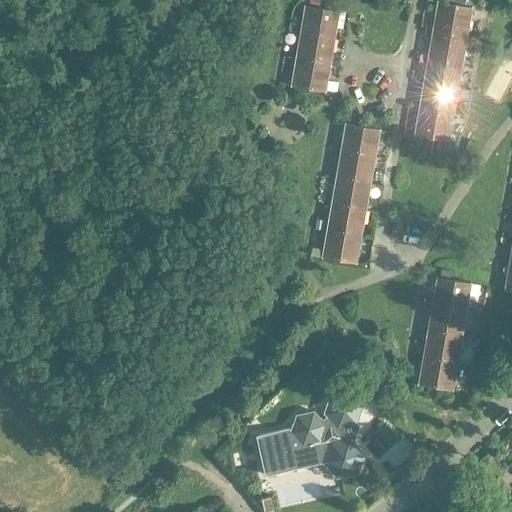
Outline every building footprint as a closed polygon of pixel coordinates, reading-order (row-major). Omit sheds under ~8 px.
[(432,28),(465,34),(470,7),(437,1),(432,28)] [(337,11),(305,5),(300,32),(332,38),(337,11)] [(432,28),(428,55),(461,60),(465,34),(432,28)] [(300,32),(295,58),(327,64),(332,38),(300,32)] [(461,60),(428,55),(423,81),(456,87),(461,60)] [(327,64),(295,58),(290,85),(322,91),(327,64)] [(423,81),(418,107),(451,113),(456,87),(423,81)] [(451,113),(418,107),(414,135),(447,140),(451,113)] [(345,124),(340,151),(373,156),(378,129),(345,124)] [(340,151),(335,177),(368,183),(373,156),(340,151)] [(331,203),(364,209),(368,183),(335,177),(331,203)] [(331,203),(326,230),(359,235),(364,209),(331,203)] [(326,230),(321,257),(355,263),(359,235),(326,230)] [(436,277),(431,305),(465,310),(469,283),(436,277)] [(427,331),(460,336),(465,310),(431,305),(427,331)] [(120,316),(105,327),(122,349),(137,337),(120,316)] [(427,331),(423,357),(456,363),(460,336),(427,331)] [(456,363),(423,357),(418,385),(452,390),(456,363)] [(270,474),(287,470),(325,462),(337,475),(355,472),(360,454),(349,441),(361,405),(348,391),(330,395),(323,414),(327,417),(322,421),(313,411),(295,415),(290,430),(288,428),(262,433),(270,474)]
